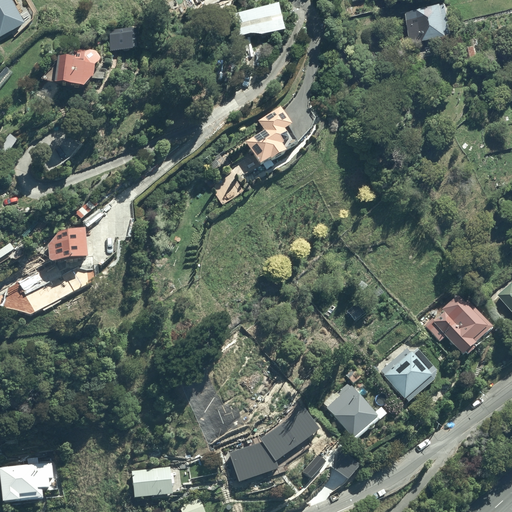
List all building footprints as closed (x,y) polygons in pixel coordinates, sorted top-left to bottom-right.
[(0,0),(0,40),(25,27),(12,2),(14,0),(0,0)] [(449,3),(406,11),(411,36),(405,38),(406,45),(449,36),(449,34),(455,32),(449,3)] [(279,7),(234,15),(239,39),(251,36),(262,38),(286,34),(279,7)] [(139,31),(112,32),(112,41),(113,41),(113,42),(131,42),(131,41),(139,41),(139,31)] [(480,62),(476,46),(464,49),(469,65),(480,62)] [(93,84),(93,80),(105,82),(106,71),(96,69),(101,64),(95,53),(87,52),(87,55),(73,53),(72,61),(57,60),(54,88),(83,94),(90,84),(93,84)] [(266,133),(247,144),(261,170),(271,165),(271,166),(287,157),(285,154),(299,144),(292,130),(293,130),(281,109),(259,121),(266,133)] [(59,236),(48,246),(49,264),(52,267),(87,263),(84,233),(59,236)] [(69,277),(51,285),(60,304),(78,296),(69,277)] [(511,286),(497,299),(511,316),(511,286)] [(461,360),(463,358),(465,360),(472,354),(471,352),(473,350),(473,349),(491,333),(465,303),(462,305),(456,299),(440,313),(443,316),(432,325),(431,323),(424,328),(438,345),(443,340),(461,360)] [(417,350),(399,366),(394,361),(381,372),(385,378),(384,379),(405,403),(406,402),(409,406),(434,383),(436,373),(417,350)] [(352,388),(351,389),(348,385),(337,395),(340,399),(327,409),(353,442),(354,441),(356,443),(379,424),(377,420),(378,420),(352,388)] [(255,442),(228,450),(239,487),(266,480),(255,442)] [(320,478),(330,467),(320,458),(310,470),(320,478)] [(0,463),(0,479),(3,509),(19,507),(19,505),(43,503),(42,493),(46,493),(46,494),(58,493),(57,484),(55,484),(55,479),(53,480),(51,466),(47,467),(47,460),(28,462),(28,463),(26,463),(26,468),(8,470),(7,463),(0,463)] [(170,469),(132,472),(134,502),(172,499),(170,469)] [(203,511),(199,499),(179,506),(180,511),(203,511)]
